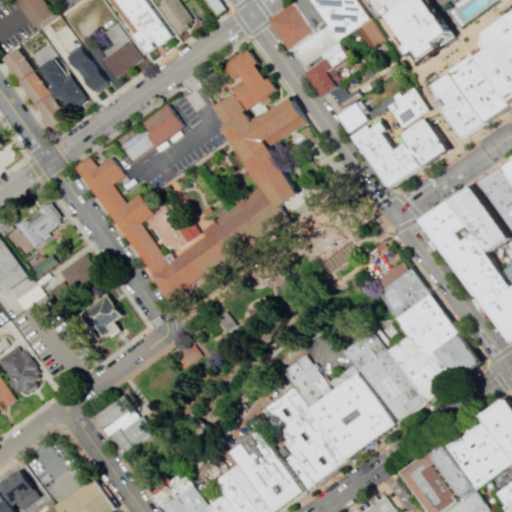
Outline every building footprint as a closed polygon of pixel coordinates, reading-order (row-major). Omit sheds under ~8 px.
[(51,0),(61,15),(43,27),(26,0),(51,0)] [(130,0),(153,0),(157,5),(129,25),(118,9),(130,0)] [(177,0),(183,0),(200,22),(193,27),(196,30),(186,38),(165,9),(177,0)] [(219,0),(227,10),(218,17),(205,0),(219,0)] [(301,5),(307,0),(313,0),(332,26),(321,35),(301,5)] [(313,0),(359,0),(367,11),(374,21),(343,42),(332,26),(313,0)] [(511,0),(504,7),(499,0),(434,0),(456,30),(415,59),(372,0),(511,0)] [(293,54),(271,23),(299,3),(301,5),(321,35),(296,53),(293,54)] [(162,11),(183,40),(167,52),(146,23),(162,11)] [(509,108),(511,105),(511,12),(500,20),(484,31),(481,44),(482,46),(484,49),(474,57),(509,108)] [(376,22),(390,41),(380,48),(366,29),(376,22)] [(124,26),(148,60),(121,79),(105,58),(120,47),(111,34),(124,26)] [(307,69),(296,53),(321,35),(332,26),(343,42),(344,43),(307,69)] [(330,99),(312,74),(351,46),(359,56),(336,73),(346,87),(330,99)] [(71,68),(82,60),(72,47),(61,56),(71,68)] [(69,59),(86,47),(100,67),(84,79),(69,59)] [(27,81),(11,58),(25,49),(41,72),(27,81)] [(222,64),(240,52),(241,55),(250,49),(259,62),(256,64),(266,79),(269,77),(278,88),(267,96),(270,100),(263,105),(260,101),(248,109),(241,98),(237,100),(245,111),(247,110),(255,121),(294,96),(306,114),(304,115),(308,121),(271,144),(302,193),(283,205),(291,220),(210,279),(206,274),(170,300),(153,274),(77,167),(92,156),(99,166),(113,156),(115,160),(126,175),(113,184),(121,194),(127,202),(139,193),(152,212),(153,213),(141,222),(165,256),(164,257),(165,258),(172,252),(176,258),(183,252),(183,251),(185,249),(186,250),(205,235),(202,230),(230,208),(253,191),(258,187),(226,138),(219,128),(225,123),(213,107),(214,106),(235,91),(232,86),(244,78),(240,72),(232,78),(222,64)] [(448,70),(472,54),(474,57),(509,108),(484,124),(483,122),(450,73),(448,70)] [(84,79),(100,67),(112,84),(95,96),(84,79)] [(42,105),(27,83),(42,73),(57,95),(42,105)] [(74,80),(76,78),(93,102),(77,113),(56,83),(70,73),(74,80)] [(463,134),(483,122),(450,73),(431,85),(463,134)] [(331,99),(349,87),(355,97),(364,91),(369,98),(342,116),(331,99)] [(404,93),(411,89),(413,93),(407,97),(404,93)] [(414,93),(429,114),(403,133),(388,111),(414,93)] [(397,99),(402,95),(405,99),(399,103),(397,99)] [(43,107),(58,97),(74,121),(59,131),(43,107)] [(168,104),(169,105),(184,126),(133,161),(127,152),(125,150),(151,131),(144,121),(168,104)] [(359,105),(371,122),(368,124),(353,134),(341,117),(359,105)] [(429,120),(430,122),(429,123),(448,151),(423,169),(407,147),(400,138),(407,134),(429,120)] [(368,124),(373,131),(383,124),(390,132),(384,136),(362,152),(351,136),(353,134),(368,124)] [(384,136),(387,141),(398,154),(407,147),(423,169),(391,190),(362,152),(384,136)] [(0,141),(4,139),(10,148),(4,152),(0,154),(0,141)] [(511,186),(500,170),(511,162),(511,163),(511,186)] [(511,230),(479,185),(500,170),(511,186),(511,230)] [(469,189),(507,241),(487,256),(501,275),(511,289),(511,345),(511,346),(422,223),(469,189)] [(45,208),(58,200),(70,218),(66,220),(69,224),(56,233),(59,237),(36,249),(19,226),(34,218),(37,221),(49,213),(45,208)] [(1,227),(10,220),(18,230),(9,238),(1,227)] [(179,229),(192,220),(201,233),(188,242),(179,229)] [(0,229),(36,277),(11,296),(3,277),(10,272),(5,266),(0,268),(0,229)] [(69,263),(44,281),(37,271),(62,254),(69,263)] [(54,264),(47,256),(28,270),(35,279),(54,264)] [(92,257),(106,277),(83,293),(69,273),(92,257)] [(387,292),(380,282),(407,262),(414,272),(416,270),(435,295),(401,320),(383,295),(387,292)] [(511,289),(501,275),(511,267),(511,289)] [(50,296),(29,311),(21,300),(42,285),(50,296)] [(94,311),(118,294),(134,316),(125,322),(132,332),(123,338),(120,334),(113,339),(94,311)] [(401,320),(435,295),(448,313),(414,337),(401,320)] [(231,330),(240,325),(230,309),(221,315),(231,330)] [(393,353),(414,337),(448,313),(486,365),(432,405),(393,353)] [(0,333),(13,324),(24,338),(0,355),(0,333)] [(351,353),(378,333),(393,353),(432,405),(405,425),(362,367),(351,353)] [(175,357),(193,344),(202,355),(183,369),(175,357)] [(5,361),(26,346),(45,369),(44,382),(28,394),(5,361)] [(287,371),(307,355),(332,389),(362,367),(405,425),(354,462),(353,460),(298,387),(287,371)] [(0,371),(22,402),(13,408),(8,401),(1,406),(6,412),(0,416),(0,371)] [(264,412),(279,401),(280,400),(298,387),(353,460),(318,486),(295,455),(264,412)] [(128,398),(144,420),(147,418),(157,432),(138,446),(141,450),(128,460),(99,420),(128,398)] [(511,449),(487,416),(511,398),(511,399),(511,449)] [(487,416),(511,449),(511,468),(480,493),(445,447),(487,416)] [(230,452),(241,442),(250,455),(256,452),(261,458),(264,457),(272,463),(267,457),(271,455),(277,456),(286,458),(310,487),(305,493),(279,511),(273,511),(238,463),(230,452)] [(445,447),(480,493),(469,502),(434,456),(445,447)] [(286,458),(295,455),(318,486),(310,487),(286,458)] [(434,456),(469,502),(455,511),(435,511),(408,475),(434,456)] [(261,511),(232,472),(238,463),(273,511),(261,511)] [(155,498),(156,497),(152,492),(169,480),(171,483),(185,472),(194,486),(163,509),(155,498)] [(220,482),(232,472),(261,511),(242,511),(229,494),(220,482)] [(27,473),(48,502),(34,511),(32,511),(27,504),(22,507),(8,488),(27,473)] [(65,511),(61,506),(100,480),(120,510),(117,511),(65,511)] [(511,505),(509,508),(500,496),(511,485),(511,505)] [(181,511),(165,511),(163,509),(194,486),(202,496),(181,511)] [(466,511),(455,511),(469,502),(480,493),(484,499),(466,511)] [(213,511),(210,507),(229,494),(242,511),(213,511)] [(181,511),(202,496),(210,507),(203,511),(181,511)] [(383,511),(374,500),(377,498),(380,502),(386,498),(396,511),(383,511)] [(466,511),(484,499),(489,505),(479,511),(466,511)] [(383,511),(366,511),(375,506),(371,502),(374,500),(383,511)]
